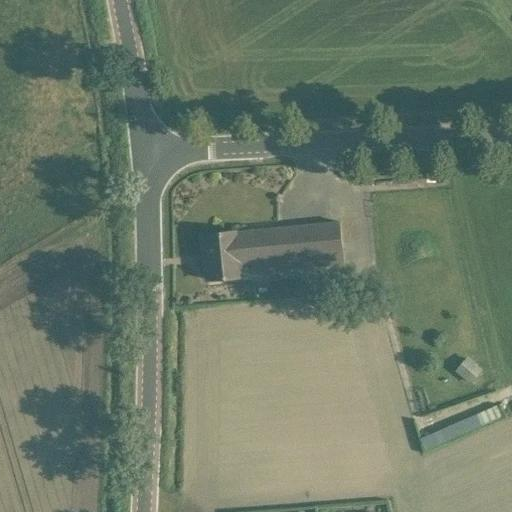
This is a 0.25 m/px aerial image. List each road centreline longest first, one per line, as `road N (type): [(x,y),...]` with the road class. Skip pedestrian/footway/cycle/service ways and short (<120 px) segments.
road 1 (unclassified): [(511,132),(144,149)]
road 2 (tertiary): [(141,511),(150,306),(144,149)]
road 3 (tertiary): [(144,149),(116,0)]
